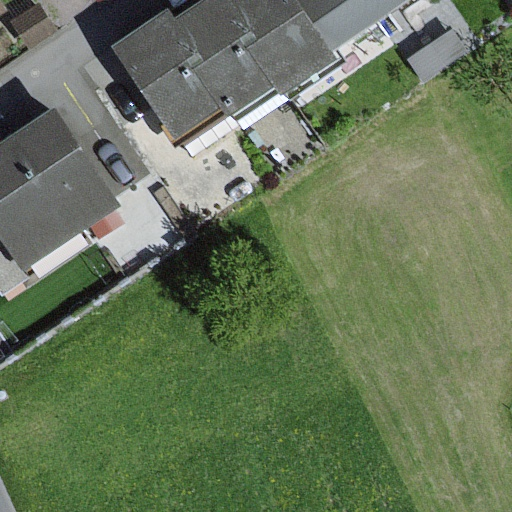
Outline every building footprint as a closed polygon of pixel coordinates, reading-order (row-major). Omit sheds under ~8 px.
[(0,0),(0,9),(12,2),(10,0),(0,0)] [(193,0),(179,10),(235,99),(242,107),(293,74),(244,0),(193,0)] [(244,0),(293,74),(299,82),(346,51),(341,42),(311,0),(244,0)] [(311,0),(341,42),(401,0),(311,0)] [(41,1),(16,17),(33,43),(58,27),(41,1)] [(175,3),(118,39),(178,135),(235,99),(179,10),(175,3)] [(62,100),(0,141),(0,218),(30,264),(128,198),(62,100)]
